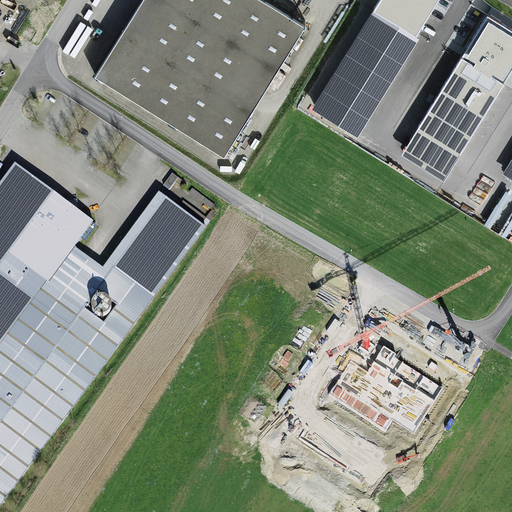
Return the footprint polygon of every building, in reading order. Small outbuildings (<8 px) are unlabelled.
[(307,25),(267,0),(142,0),(96,74),(223,155),(307,25)] [(356,130),(436,0),(378,0),(314,104),(356,130)] [(443,179),(511,68),(511,29),(488,14),(402,153),(443,179)] [(101,222),(21,163),(0,191),(0,505),(210,226),(164,191),(109,265),(83,245),(101,222)] [(163,186),(169,190),(178,178),(172,174),(163,186)] [(346,404),(327,393),(298,438),(359,477),(388,431),(387,430),(392,421),(414,435),(446,385),(383,346),(346,404)]
